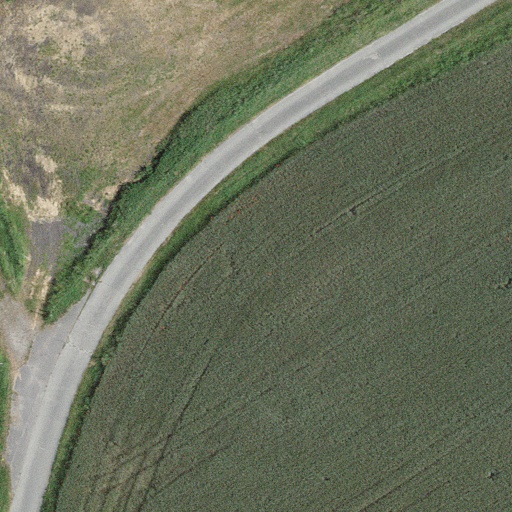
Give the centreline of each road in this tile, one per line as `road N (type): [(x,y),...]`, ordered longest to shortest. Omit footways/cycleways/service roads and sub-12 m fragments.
road 1 (track): [(22,511),(72,349),(168,202),(296,100),(464,0)]
road 2 (track): [(52,414),(0,268)]
